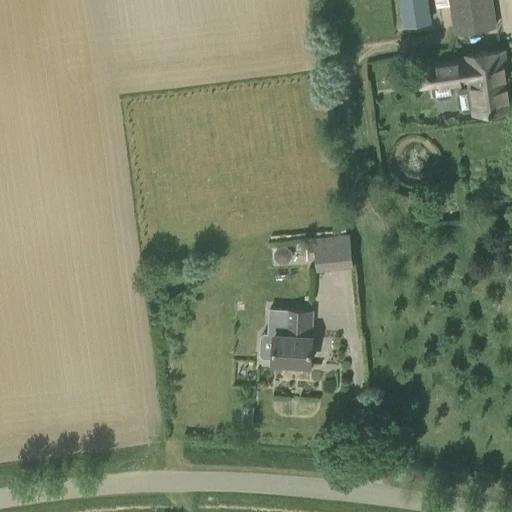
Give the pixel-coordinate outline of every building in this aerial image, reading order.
[(426,0),(401,0),(405,24),(430,20),(426,0)] [(497,27),(492,0),(449,0),(455,34),(497,27)] [(466,55),(467,58),(417,65),(420,86),(431,84),(432,94),(439,98),(450,97),(455,90),(454,81),(470,79),(471,87),(461,88),(456,95),(457,106),(464,110),(474,109),(474,111),(511,105),(503,50),(466,55)] [(350,233),(314,236),(317,269),(353,265),(350,233)] [(278,245),(274,251),(274,258),(279,263),(287,262),(293,256),(292,249),(287,244),(278,245)] [(312,335),(311,335),(313,310),(284,308),(282,333),(275,333),(274,360),(311,362),(312,335)]
